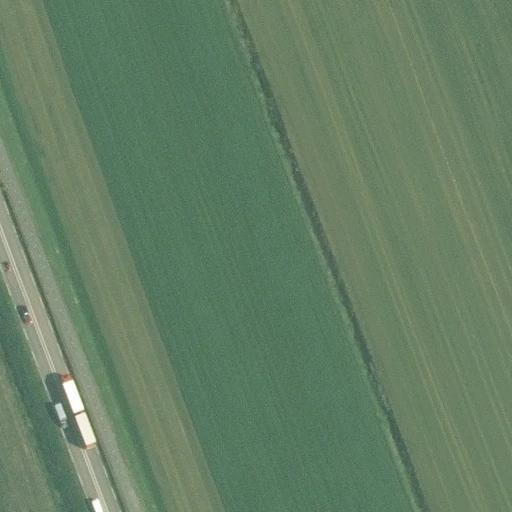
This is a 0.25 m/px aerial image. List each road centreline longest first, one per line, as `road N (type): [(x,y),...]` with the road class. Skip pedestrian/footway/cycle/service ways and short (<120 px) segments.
road 1 (unclassified): [(134,511),(0,155)]
road 2 (primary): [(109,511),(0,222)]
